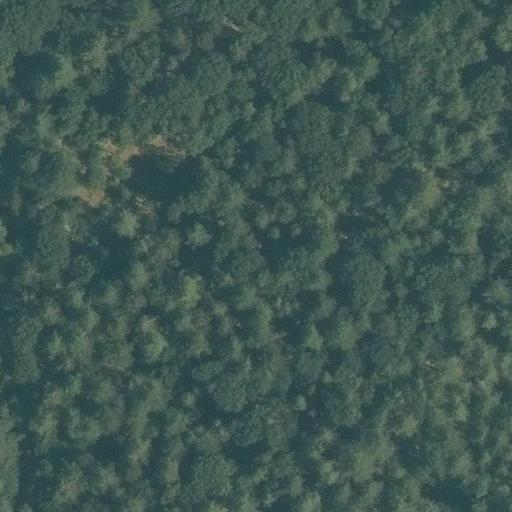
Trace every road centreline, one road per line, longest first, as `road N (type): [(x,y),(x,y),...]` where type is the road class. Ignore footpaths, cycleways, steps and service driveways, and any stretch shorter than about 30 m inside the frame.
road 1 (track): [(0,296),(45,511)]
road 2 (track): [(0,81),(98,0)]
